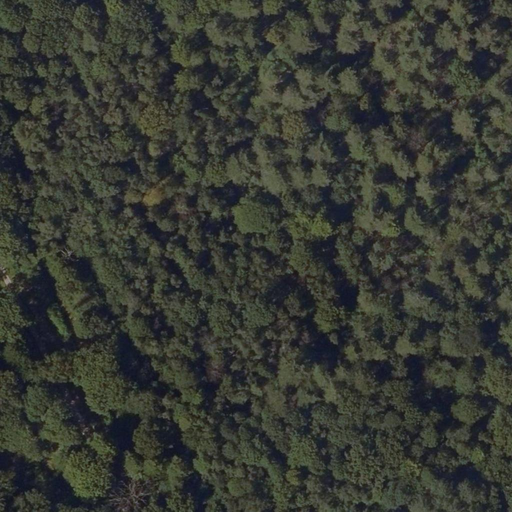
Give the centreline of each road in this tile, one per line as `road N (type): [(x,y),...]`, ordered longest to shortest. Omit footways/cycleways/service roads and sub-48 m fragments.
road 1 (track): [(0,248),(149,511)]
road 2 (track): [(0,339),(95,511)]
road 3 (track): [(511,438),(386,511)]
